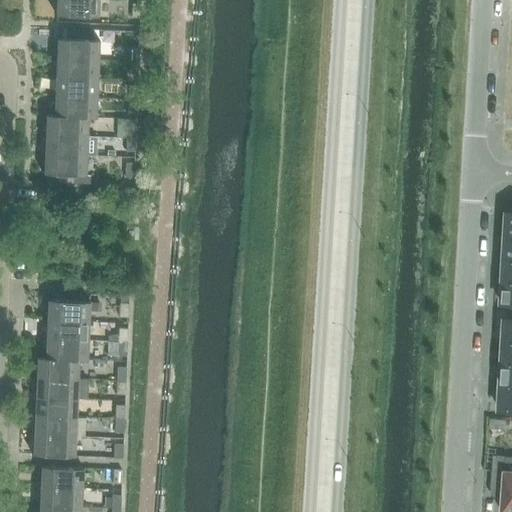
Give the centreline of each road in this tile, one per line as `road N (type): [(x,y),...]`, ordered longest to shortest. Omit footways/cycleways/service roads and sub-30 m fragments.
road 1 (secondary): [(339,0),(309,511)]
road 2 (secondary): [(338,511),(368,0)]
road 3 (residential): [(478,173),(454,511)]
road 4 (residential): [(0,314),(10,86),(0,60)]
road 5 (residential): [(487,0),(478,173)]
